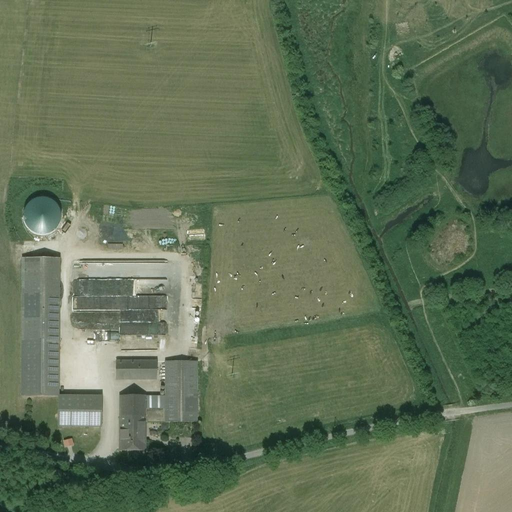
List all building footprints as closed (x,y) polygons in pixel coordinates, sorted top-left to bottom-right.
[(21,233),(57,233),(58,201),(22,200),(21,233)] [(58,260),(23,260),(22,341),(58,342),(58,260)] [(96,271),(96,263),(76,264),(77,284),(85,283),(84,271),(92,270),(92,271),(96,271)] [(58,342),(22,341),(22,397),(57,397),(58,342)] [(95,341),(72,341),(72,362),(95,362),(95,341)] [(156,362),(116,363),(115,380),(156,380),(156,362)] [(196,363),(165,362),(165,398),(145,398),(145,423),(165,423),(196,423),(196,363)] [(101,398),(58,397),(58,427),(101,428),(101,398)] [(145,397),(119,397),(119,451),(145,451),(145,441),(145,432),(145,423),(145,398),(145,397)]
